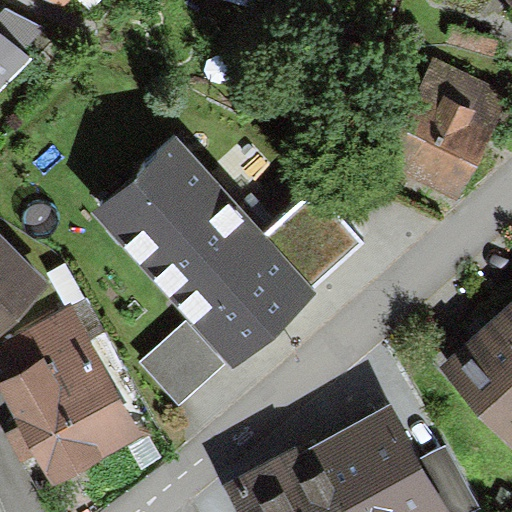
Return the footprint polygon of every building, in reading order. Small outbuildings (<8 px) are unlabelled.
[(45,29),(6,9),(0,14),(0,94),(33,62),(22,52),(45,29)] [(445,188),(492,94),(433,65),(387,159),(445,188)] [(317,293),(310,284),(266,235),(177,134),(94,215),(233,364),(317,293)] [(314,192),(266,235),(310,284),(358,240),(314,192)] [(0,317),(47,276),(0,224),(0,317)] [(511,293),(495,309),(511,328),(511,293)] [(140,424),(78,304),(0,343),(0,364),(53,468),(140,424)] [(511,328),(495,309),(439,356),(511,440),(511,328)] [(225,364),(186,320),(140,360),(179,404),(225,364)] [(306,444),(228,488),(241,511),(460,511),(475,504),(445,450),(420,464),(389,408),(311,452),(306,444)]
